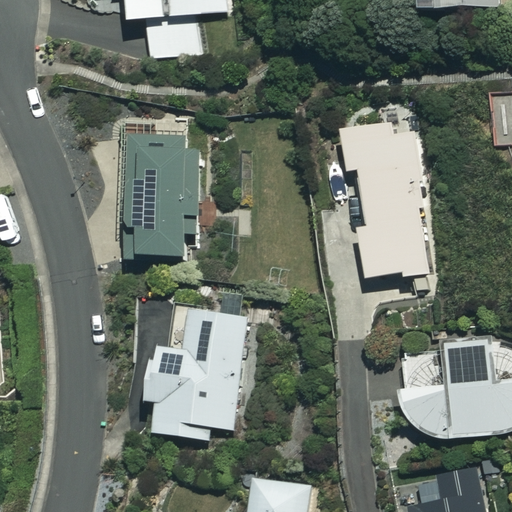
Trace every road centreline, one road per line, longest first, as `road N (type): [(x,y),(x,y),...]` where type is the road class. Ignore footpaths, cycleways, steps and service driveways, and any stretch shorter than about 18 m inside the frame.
road 1 (residential): [(0,52),(65,230),(78,303),(83,395),(66,511)]
road 2 (residential): [(350,345),(366,511)]
